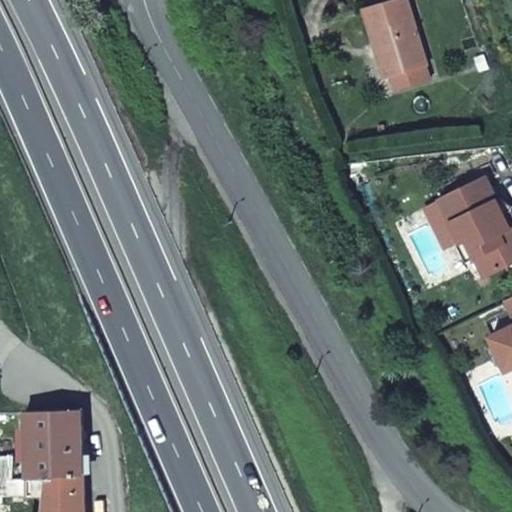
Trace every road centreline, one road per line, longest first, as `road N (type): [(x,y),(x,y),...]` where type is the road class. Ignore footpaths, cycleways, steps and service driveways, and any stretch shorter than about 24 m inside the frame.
road 1 (residential): [(441,511),(413,491),(218,152),(141,0)]
road 2 (trunk): [(256,511),(30,0)]
road 3 (trunk): [(0,64),(199,511)]
road 4 (residential): [(32,375),(108,411),(114,511)]
